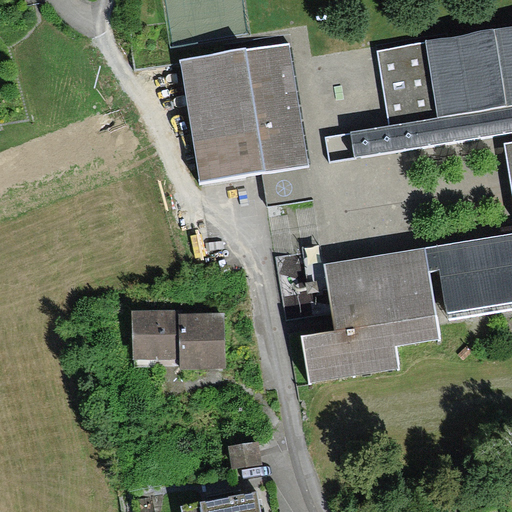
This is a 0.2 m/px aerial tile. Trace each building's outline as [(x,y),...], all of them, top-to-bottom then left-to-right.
[(353,137),(357,160),(511,136),(511,34),(381,55),(393,131),(353,137)] [(308,168),(290,47),(180,64),(199,190),(266,180),(265,174),(308,168)] [(511,237),(428,250),(432,277),(441,276),(449,321),(511,310),(511,237)] [(428,250),(323,267),(335,339),(302,344),(309,389),(400,374),(397,354),(443,346),(432,277),(428,250)] [(132,316),(134,370),(179,368),(179,375),(227,373),(225,317),(180,318),(180,314),(132,316)] [(263,467),(259,444),(229,449),(233,472),(263,467)] [(260,511),(257,495),(181,510),(181,511),(260,511)]
